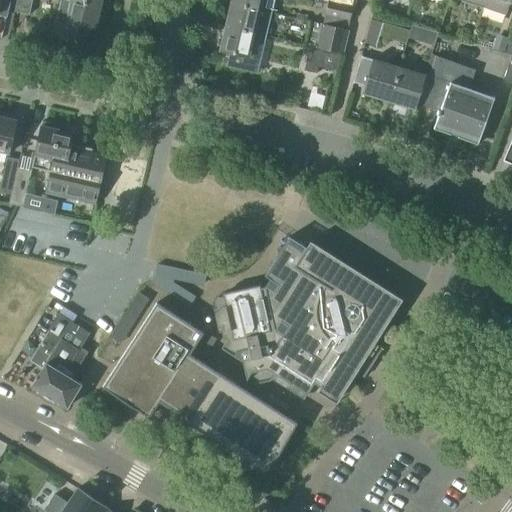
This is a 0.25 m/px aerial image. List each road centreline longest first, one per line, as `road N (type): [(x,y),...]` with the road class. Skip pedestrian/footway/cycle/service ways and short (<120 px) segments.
road 1 (residential): [(511,216),(325,144),(164,103)]
road 2 (residential): [(0,406),(177,511)]
road 3 (residential): [(164,103),(0,64)]
